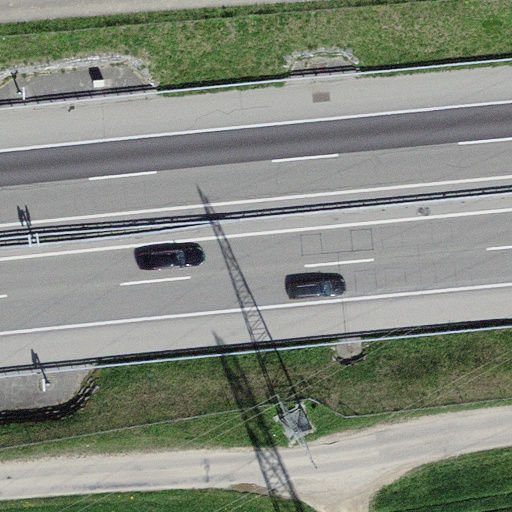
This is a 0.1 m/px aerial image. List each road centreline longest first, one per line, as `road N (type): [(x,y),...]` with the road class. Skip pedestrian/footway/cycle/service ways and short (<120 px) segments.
road 1 (unclassified): [(511,426),(330,456),(0,481)]
road 2 (motorway): [(511,138),(0,187)]
road 3 (motorway): [(0,295),(511,246)]
